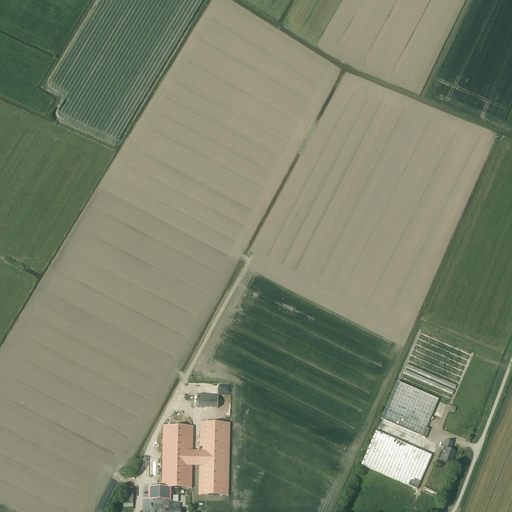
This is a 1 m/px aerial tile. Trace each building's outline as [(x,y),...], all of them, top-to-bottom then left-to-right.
[(422,350),(416,349),(420,357),(418,356),(419,357),(418,358),(422,365),(423,367),(429,368),(428,367),(437,368),(439,371),(440,370),(450,374),(445,376),(447,381),(440,380),(443,386),(441,385),(440,390),(452,395),(456,385),(451,383),(458,383),(470,351),(421,332),(420,336),(425,338),(419,337),(415,347),(422,350)] [(429,430),(426,428),(438,399),(397,381),(380,419),(425,438),(429,430)] [(230,395),(230,384),(212,384),(212,389),(213,389),(213,386),(218,386),(218,395),(230,395)] [(218,396),(198,396),(197,408),(218,408),(218,396)] [(435,415),(441,418),(447,405),(440,402),(435,415)] [(199,495),(228,496),(230,424),(200,423),(199,495)] [(379,432),(408,445),(428,453),(431,445),(412,437),(412,436),(383,423),(379,432)] [(167,501),(167,505),(171,505),(171,503),(171,489),(190,490),(191,429),(160,429),(159,489),(145,488),(145,501),(167,501)] [(361,465),(363,466),(417,489),(432,455),(375,431),(361,465)] [(442,460),(450,463),(455,452),(450,450),(450,449),(453,442),(447,440),(444,447),(443,451),(446,452),(442,460)]
